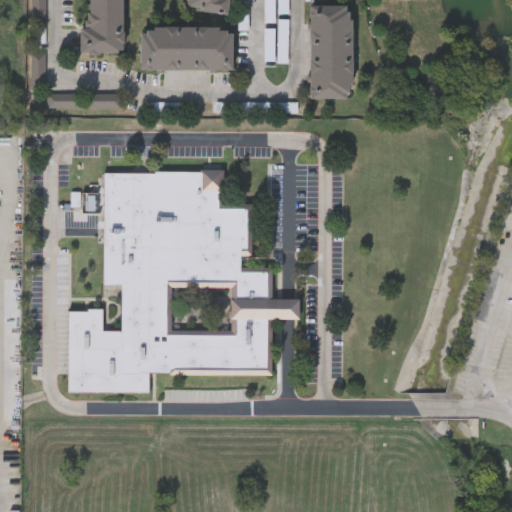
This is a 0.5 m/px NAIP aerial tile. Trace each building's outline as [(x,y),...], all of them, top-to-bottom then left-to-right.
[(32,23),(32,0),(44,0),(44,23),(32,23)] [(122,0),(122,53),(82,52),(82,0),(122,0)] [(186,0),(227,0),(226,14),(185,9),(186,0)] [(307,6),(349,6),(349,99),(307,99),(307,6)] [(280,64),(289,64),(289,22),(280,22),(280,64)] [(47,28),(36,28),(36,45),(47,45),(47,28)] [(231,71),(140,70),(140,28),(231,28),(231,71)] [(48,109),(81,109),(81,95),(48,95),(48,109)] [(288,300),(298,300),(298,321),(288,321),(270,321),(270,376),(146,376),(146,392),(65,392),(65,311),(87,311),(87,308),(101,308),(101,330),(120,330),(120,283),(102,283),(102,172),(222,172),(222,190),(218,190),(218,204),(250,204),(250,258),(240,258),(240,268),(271,268),(270,300),(288,300)]
